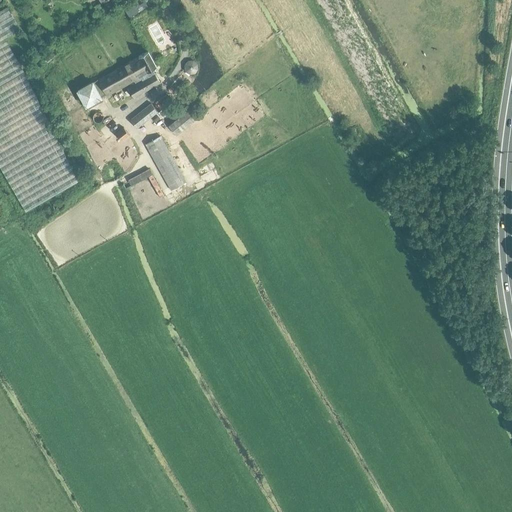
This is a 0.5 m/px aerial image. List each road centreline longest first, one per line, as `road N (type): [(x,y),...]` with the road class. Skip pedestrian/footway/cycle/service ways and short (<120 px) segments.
road 1 (secondary): [(488,84),(474,250),(486,340),(511,436)]
road 2 (secondary): [(511,353),(487,260),(488,84)]
road 3 (secondary): [(511,339),(498,195),(511,82)]
